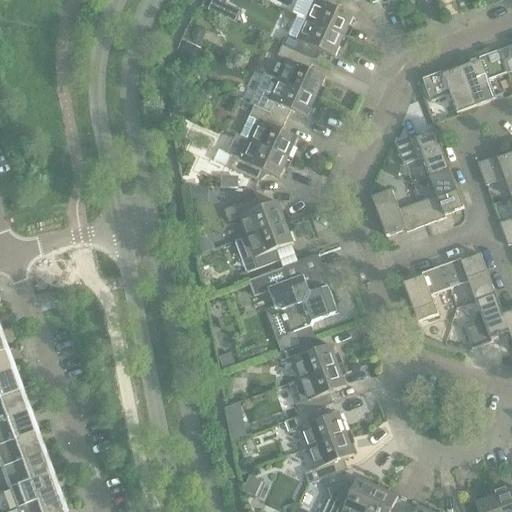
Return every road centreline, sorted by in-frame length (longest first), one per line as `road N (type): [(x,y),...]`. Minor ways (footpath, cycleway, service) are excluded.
road 1 (residential): [(511,25),(413,63),(350,192),(374,270)]
road 2 (tertiary): [(215,511),(196,455),(152,228)]
road 3 (tertiary): [(121,234),(167,458),(186,511)]
road 4 (residential): [(102,511),(13,256)]
road 5 (tertiary): [(118,0),(103,34),(97,97),(121,234)]
road 6 (tertiary): [(152,228),(129,96),(136,40),(153,0)]
road 7 (residential): [(401,356),(390,393),(403,439),(468,461),(510,395)]
road 8 (residential): [(511,108),(454,130),(489,224)]
road 9 (residential): [(374,270),(489,224)]
